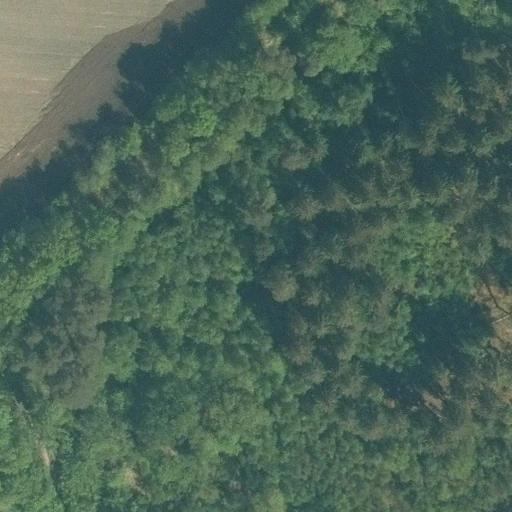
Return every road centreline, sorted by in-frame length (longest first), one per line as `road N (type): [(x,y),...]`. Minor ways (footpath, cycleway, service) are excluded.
road 1 (track): [(319,0),(33,280),(0,326)]
road 2 (track): [(271,511),(6,361)]
road 3 (track): [(0,345),(70,511)]
